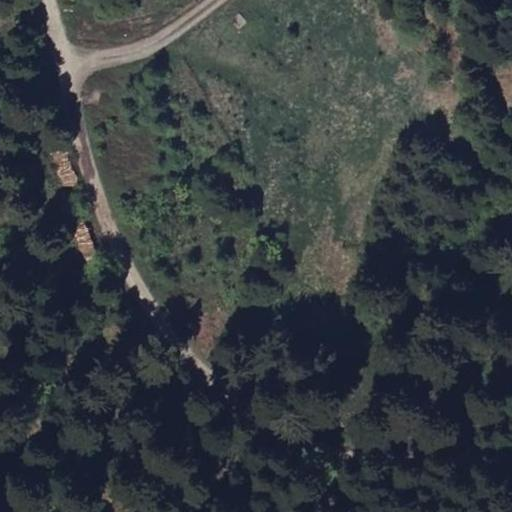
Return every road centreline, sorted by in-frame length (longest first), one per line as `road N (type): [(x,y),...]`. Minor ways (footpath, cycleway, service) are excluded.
road 1 (track): [(49,0),(109,210),(200,368),(322,443),(511,464)]
road 2 (track): [(67,65),(161,42),(219,0)]
